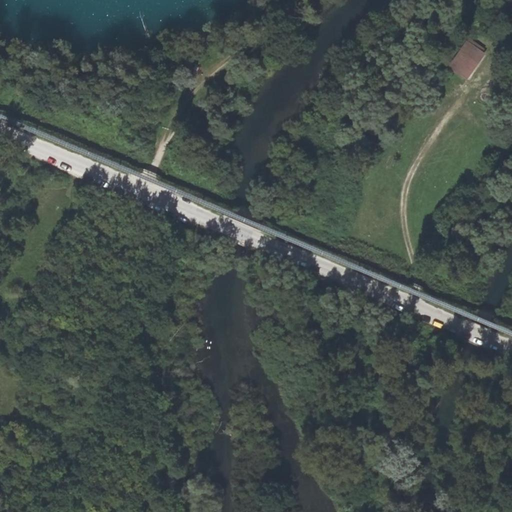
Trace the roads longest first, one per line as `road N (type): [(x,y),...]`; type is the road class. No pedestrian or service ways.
road 1 (unclassified): [(494,341),(0,135)]
road 2 (track): [(145,194),(180,106),(212,70),(307,0)]
road 3 (track): [(484,73),(408,180),(403,207),(418,273),(413,306)]
